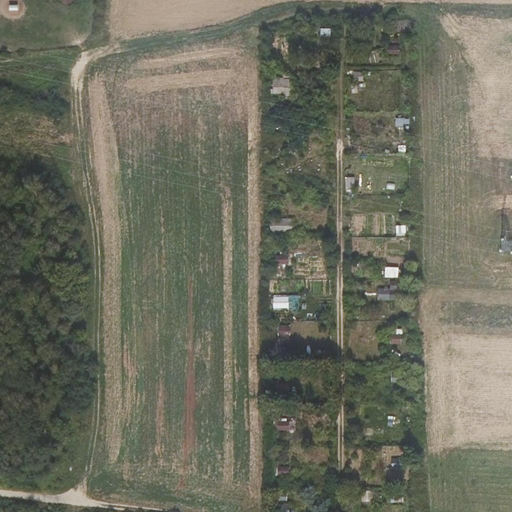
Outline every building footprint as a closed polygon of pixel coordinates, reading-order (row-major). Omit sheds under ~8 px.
[(274,77),(274,94),(290,94),(290,77),(274,77)] [(294,231),(293,218),(271,218),(272,231),(294,231)] [(289,253),(275,254),(275,264),(290,263),(289,253)] [(391,281),(392,298),(402,298),(402,280),(391,281)] [(379,300),(390,299),(390,288),(379,288),(379,300)] [(275,295),(275,308),(290,309),(291,295),(275,295)] [(287,338),(291,330),(283,325),(279,333),(287,338)] [(279,429),(289,430),(290,420),(280,419),(279,429)] [(279,473),(290,474),(291,466),(279,465),(279,473)]
